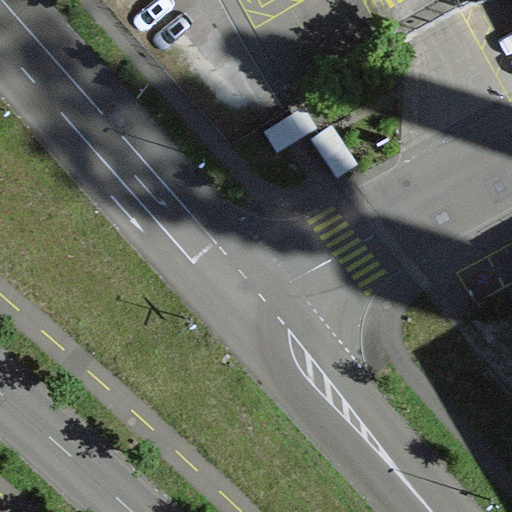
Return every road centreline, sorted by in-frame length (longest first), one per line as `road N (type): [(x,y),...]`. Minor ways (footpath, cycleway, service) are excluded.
road 1 (motorway): [(237,354),(0,0)]
road 2 (tertiary): [(238,306),(0,29)]
road 3 (motorway): [(237,354),(0,83)]
road 4 (motorway): [(0,250),(223,511)]
road 5 (residential): [(238,306),(511,160)]
road 6 (motorway): [(0,312),(215,511)]
road 7 (tertiary): [(424,511),(238,306)]
road 8 (motorway): [(373,511),(237,354)]
road 9 (primary): [(0,390),(135,511)]
